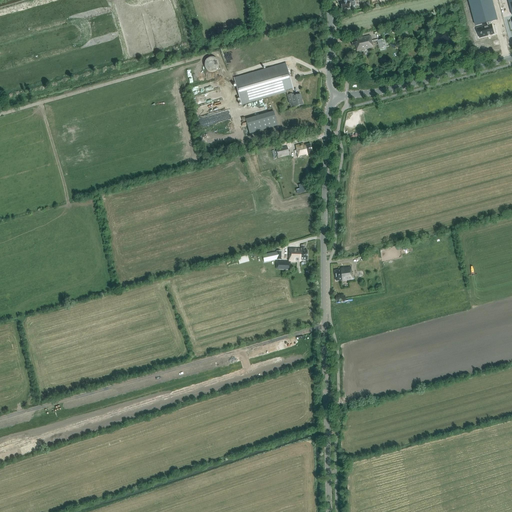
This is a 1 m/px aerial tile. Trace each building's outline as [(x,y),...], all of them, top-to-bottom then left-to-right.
[(355,2),(354,1),(351,2),(351,0),(343,0),(344,2),(341,3),(342,8),(342,7),(347,7),(347,8),(347,9),(349,8),(350,8),(350,6),(355,6),(355,5),(355,2)] [(489,0),(468,0),(474,21),(483,19),(484,22),(475,25),(477,34),(491,30),(488,21),(487,18),(494,16),(489,0)] [(370,36),(356,39),(356,40),(351,41),(352,46),(355,45),(356,51),(373,47),(370,36)] [(389,45),(387,38),(377,41),(379,49),(387,47),(386,46),(389,45)] [(211,72),(213,72),(214,71),(216,71),(217,70),(218,69),(218,67),(219,66),(219,64),(219,63),(218,61),(218,60),(217,59),(216,58),(214,57),(213,57),(211,57),(210,57),(208,57),(207,58),(206,59),(205,60),(204,61),(204,63),(204,64),(204,66),(204,67),(205,69),(206,70),(207,71),(208,71),(210,72),(211,72)] [(285,63),(239,76),(234,78),(241,105),(286,92),(289,104),(293,103),(294,106),(303,104),(300,94),(293,96),(292,90),(293,90),(285,63)] [(277,125),(273,111),(245,119),(249,133),(277,125)] [(303,145),(296,146),(297,151),(296,151),(298,158),(308,155),(307,154),(313,153),(310,144),(304,146),(303,145)] [(289,155),(287,146),(276,148),(278,157),(289,155)] [(289,249),(289,261),(301,261),(301,260),(307,260),(307,251),(304,251),(304,246),(301,246),(301,249),(289,249)] [(276,252),(263,255),(264,262),(276,260),(281,260),(281,251),(276,251),(276,252)] [(340,269),(340,270),(335,271),(336,281),(341,280),(342,281),(353,279),(351,267),(340,269)]
